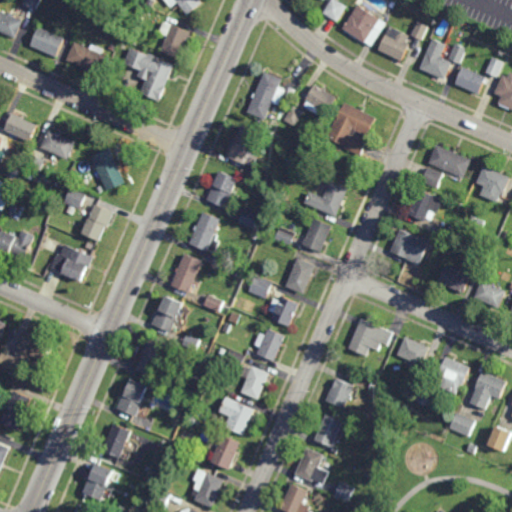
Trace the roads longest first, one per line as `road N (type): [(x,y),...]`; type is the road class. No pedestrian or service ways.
road 1 (tertiary): [(250,0),(35,511)]
road 2 (residential): [(424,104),(249,511)]
road 3 (residential): [(511,142),(353,70),(266,0)]
road 4 (residential): [(0,64),(190,148)]
road 5 (residential): [(511,347),(350,275)]
road 6 (residential): [(111,333),(0,283)]
